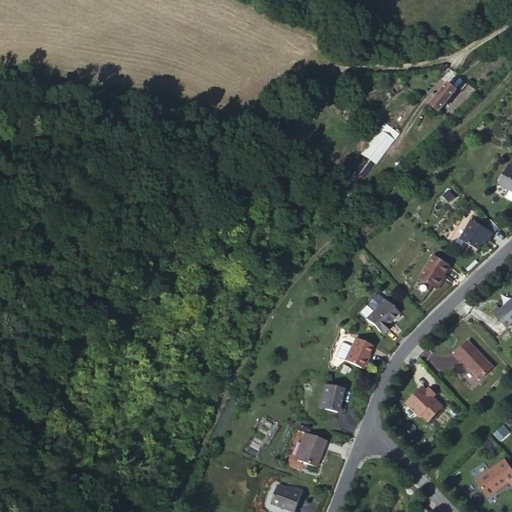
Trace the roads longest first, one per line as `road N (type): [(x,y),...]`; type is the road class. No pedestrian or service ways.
road 1 (track): [(511,18),(459,51),(424,61),(327,69),(246,136),(217,144),(0,135)]
road 2 (residential): [(511,243),(407,340),(368,423)]
road 3 (residential): [(450,511),(368,423)]
